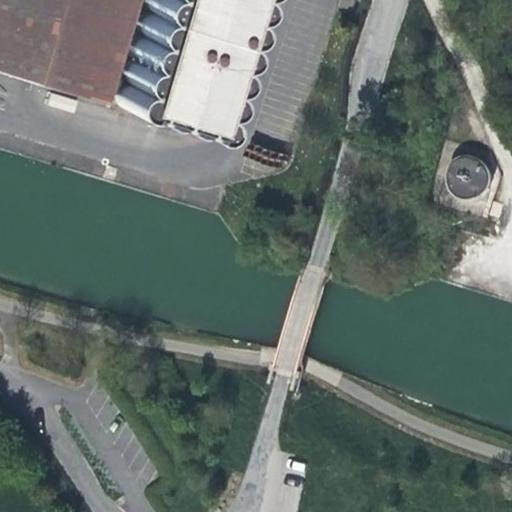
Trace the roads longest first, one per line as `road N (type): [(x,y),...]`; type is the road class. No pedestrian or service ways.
road 1 (unclassified): [(387,0),(236,511)]
road 2 (residential): [(0,377),(110,511)]
